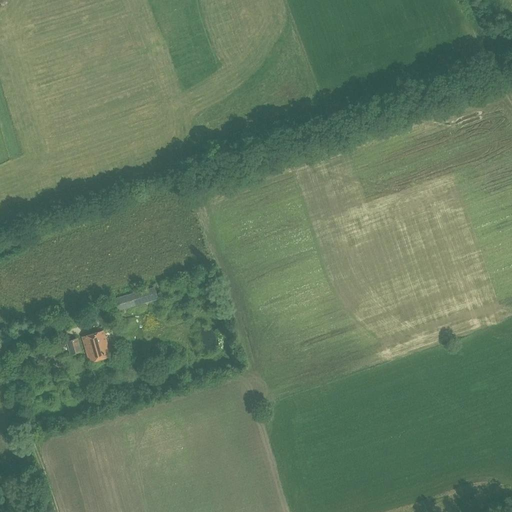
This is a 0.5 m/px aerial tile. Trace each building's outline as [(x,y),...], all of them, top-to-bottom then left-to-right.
[(110,300),(113,312),(158,299),(155,287),(110,300)] [(89,307),(93,319),(108,314),(104,302),(89,307)] [(53,317),(56,329),(61,328),(58,316),(53,317)] [(82,337),(90,362),(111,355),(104,330),(82,337)] [(67,341),(70,354),(82,350),(78,337),(67,341)]
